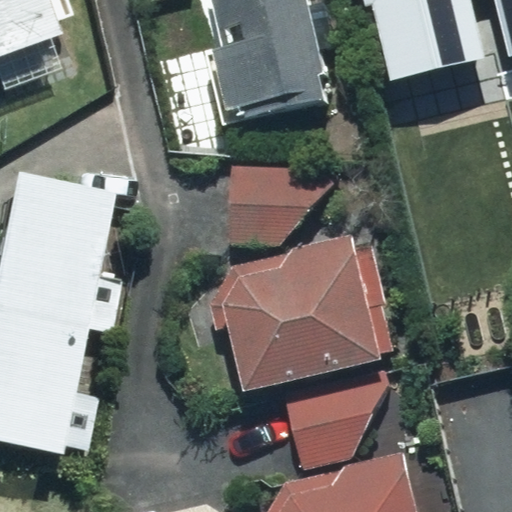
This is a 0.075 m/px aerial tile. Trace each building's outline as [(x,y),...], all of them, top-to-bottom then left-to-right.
[(0,0),(0,59),(73,34),(61,0),(0,0)] [(209,0),(222,56),(205,60),(222,134),(328,110),(303,0),(209,0)] [(511,0),(353,0),(373,101),(491,77),(475,0),(511,0)] [(223,250),(282,254),(338,173),(229,166),(223,250)] [(0,464),(48,472),(94,204),(0,187),(0,464)] [(359,244),(206,276),(232,401),(385,370),(359,244)] [(299,476),(354,464),(387,391),(285,413),(299,476)] [(415,511),(405,464),(256,495),(259,511),(415,511)]
